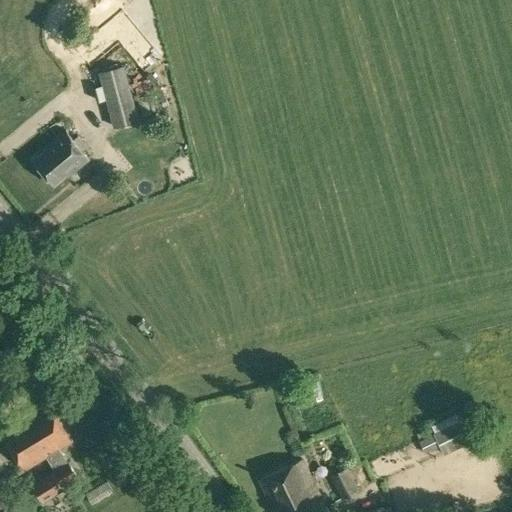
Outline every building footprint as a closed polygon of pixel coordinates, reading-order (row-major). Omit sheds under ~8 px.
[(162,56),(122,9),(75,48),(90,67),(119,43),(144,72),(162,56)] [(100,70),(114,127),(138,120),(126,64),(100,70)] [(138,96),(142,112),(151,109),(147,94),(138,96)] [(34,158),(55,183),(66,174),(68,176),(90,158),(66,129),(45,146),(47,148),(34,158)] [(95,137),(101,153),(119,147),(113,130),(95,137)] [(326,380),(312,384),(317,402),(331,399),(326,380)] [(47,455),(55,469),(33,482),(44,500),(78,479),(68,461),(67,459),(59,447),(73,439),(49,401),(2,430),(25,468),(47,455)] [(434,433),(440,445),(444,453),(481,436),(470,414),(434,433)] [(425,453),(440,445),(434,433),(419,440),(425,453)] [(260,478),(276,511),(320,511),(328,509),(303,458),(260,478)] [(332,475),(344,500),(361,492),(348,467),(332,475)] [(0,509),(0,511),(28,511),(32,510),(23,496),(0,509)]
